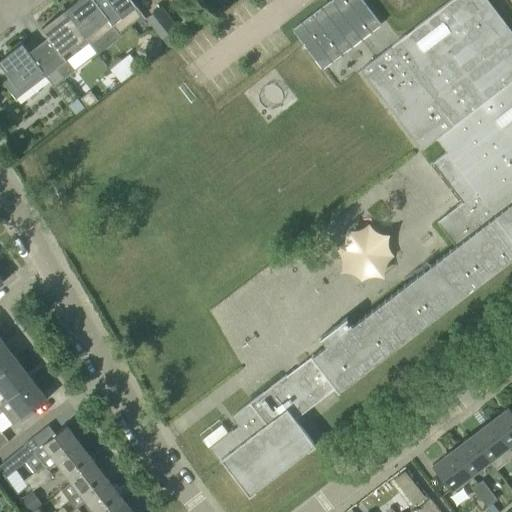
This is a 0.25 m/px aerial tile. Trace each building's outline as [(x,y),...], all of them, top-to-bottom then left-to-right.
[(76,0),(77,0),(78,2),(66,11),(89,42),(90,42),(92,43),(105,33),(105,31),(113,26),(119,34),(143,15),(136,6),(131,0),(76,0)] [(237,425),(207,447),(219,462),(221,461),(249,497),(317,445),(296,419),(335,389),(338,392),(511,257),(511,28),(490,0),(451,0),(399,39),(392,45),(361,69),(422,150),(436,139),(445,151),(431,161),(460,201),(435,220),(453,244),(352,321),(347,315),(318,337),(323,343),(248,400),(230,415),(229,415),(237,425)] [(303,44),(321,68),(380,23),(362,0),(328,0),(291,29),(302,42),(303,44)] [(162,6),(146,18),(161,38),(176,26),(162,6)] [(41,47),(65,78),(74,70),(66,60),(90,42),(89,42),(66,11),(43,29),(41,27),(40,28),(50,40),(41,47)] [(41,47),(31,55),(21,43),(10,52),(11,53),(0,62),(0,65),(9,77),(3,82),(16,98),(31,86),(45,76),(54,86),(65,78),(41,47)] [(121,83),(142,67),(137,60),(135,62),(128,53),(123,57),(115,55),(108,56),(103,60),(121,83)] [(0,344),(0,374),(17,361),(3,343),(0,344)] [(0,412),(2,410),(0,407),(0,404),(8,398),(32,380),(17,361),(0,374),(0,412)] [(46,399),(32,380),(8,398),(0,404),(0,407),(2,410),(12,424),(22,416),(23,417),(46,399)] [(489,422),(508,447),(509,446),(511,450),(511,456),(509,459),(511,462),(511,411),(509,407),(489,422)] [(470,436),(489,461),(508,447),(489,422),(470,436)] [(81,445),(66,425),(42,443),(44,444),(34,452),(44,465),(35,471),(43,482),(52,475),(48,470),(57,462),(81,445)] [(1,431),(0,432),(0,447),(8,441),(1,431)] [(452,450),(471,475),(489,461),(470,436),(452,450)] [(71,481),(95,463),(81,445),(57,462),(71,481)] [(451,490),(471,475),(452,450),(432,465),(451,490)] [(0,470),(5,477),(16,467),(25,461),(17,451),(0,464),(0,470)] [(86,500),(109,482),(95,463),(71,481),(61,489),(75,508),(77,507),(86,500)] [(404,468),(391,476),(409,505),(423,497),(404,468)] [(35,471),(26,479),(25,480),(29,485),(32,490),(43,482),(35,471)] [(472,487),(479,497),(489,489),(482,479),(472,487)] [(109,482),(86,500),(95,511),(109,511),(124,501),(109,482)] [(497,499),(489,489),(479,497),(487,506),(485,507),(488,511),(496,511),(497,511),(491,503),(497,499)] [(132,511),(124,501),(109,511),(132,511)]
